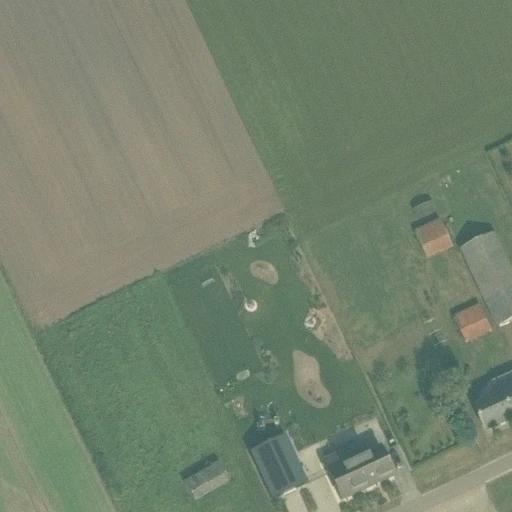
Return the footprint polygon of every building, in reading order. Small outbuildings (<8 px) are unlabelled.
[(427,260),(454,248),(441,220),(415,231),(427,260)] [(511,322),(511,276),(493,236),(461,251),(498,329),(511,322)] [(324,336),(336,331),(320,295),(308,301),(324,336)] [(468,344),(493,332),(480,305),(455,316),(468,344)] [(474,407),(486,435),(511,422),(511,375),(493,384),(499,397),(474,407)] [(307,485),(285,439),(249,455),(271,502),(307,485)] [(393,478),(379,448),(361,457),(356,446),(321,462),(340,503),(393,478)] [(229,482),(218,464),(183,485),(194,503),(229,482)]
